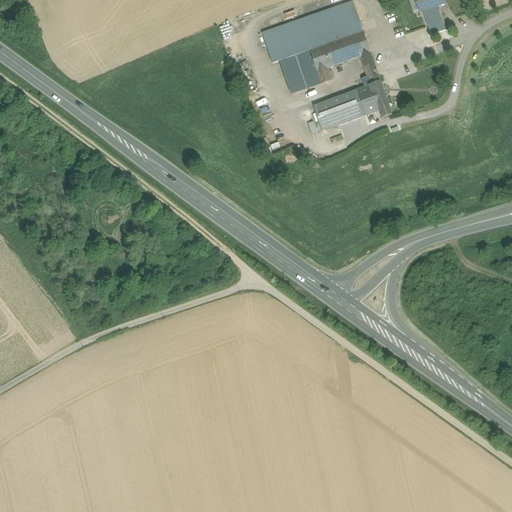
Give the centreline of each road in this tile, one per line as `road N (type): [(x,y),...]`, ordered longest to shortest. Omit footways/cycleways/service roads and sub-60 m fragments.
road 1 (track): [(0,392),(81,343),(255,279),(511,463)]
road 2 (primary): [(0,51),(328,292)]
road 3 (track): [(0,77),(255,279)]
road 4 (primary): [(406,348),(511,425)]
